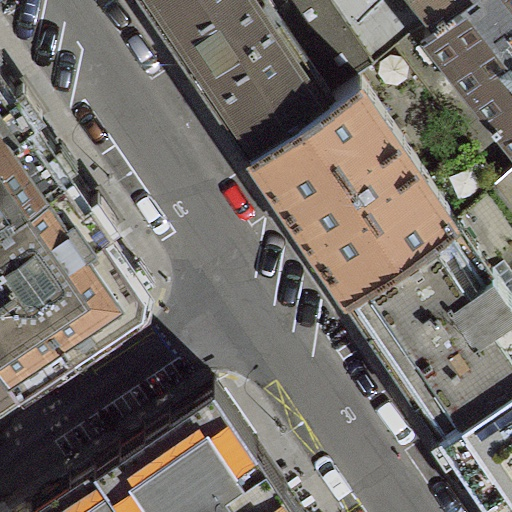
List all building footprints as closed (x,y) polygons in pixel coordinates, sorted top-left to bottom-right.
[(379,58),(338,0),(154,0),(253,142),(361,69),(379,58)] [(441,12),(430,0),(338,0),(379,58),(394,47),(429,21),(441,12)] [(511,0),(456,0),(441,12),(429,21),(511,127),(511,0)] [(430,0),(441,12),(456,0),(430,0)] [(458,213),(496,179),(394,47),(379,58),(361,69),(458,213)] [(0,58),(0,212),(72,164),(0,58)] [(458,213),(361,69),(253,142),(352,287),(458,213)] [(0,270),(0,349),(23,384),(131,313),(142,264),(72,164),(0,212),(0,253),(4,251),(11,259),(0,270)] [(511,165),(496,179),(511,199),(511,165)] [(511,199),(496,179),(458,213),(511,290),(511,199)] [(511,290),(458,213),(352,287),(441,420),(511,371),(511,290)] [(0,399),(23,384),(0,349),(0,399)] [(505,511),(511,511),(511,371),(441,420),(505,511)] [(309,511),(218,375),(97,456),(135,511),(309,511)] [(36,511),(135,511),(97,456),(29,501),(36,511)]
